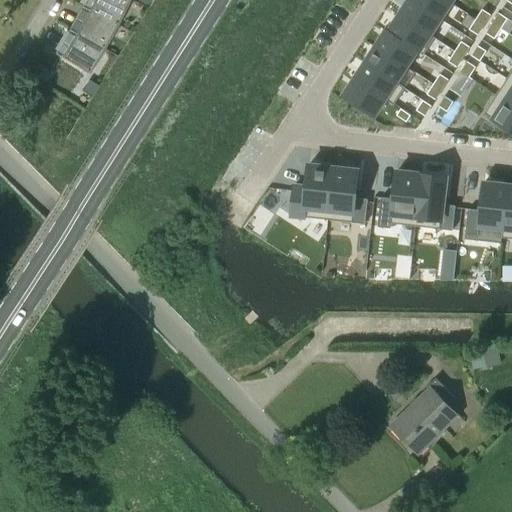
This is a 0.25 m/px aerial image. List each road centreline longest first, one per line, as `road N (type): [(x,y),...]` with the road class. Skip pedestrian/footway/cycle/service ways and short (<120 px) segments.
road 1 (residential): [(346,511),(0,156)]
road 2 (primary): [(210,0),(0,334)]
road 3 (residential): [(511,155),(303,127)]
road 4 (residential): [(303,127),(381,0)]
